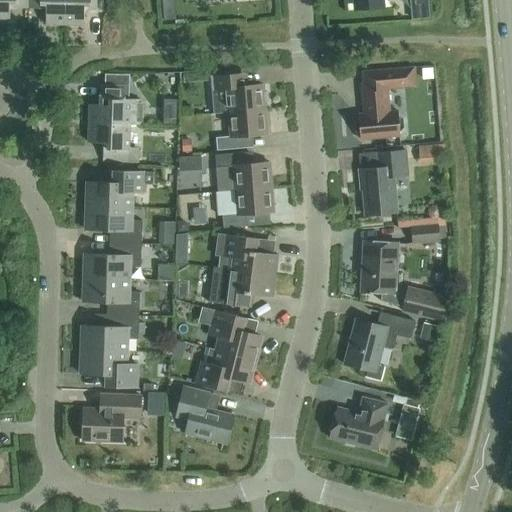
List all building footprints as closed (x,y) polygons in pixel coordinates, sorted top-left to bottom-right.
[(0,0),(0,23),(10,23),(10,8),(28,9),(28,0),(0,0)] [(46,24),(65,25),(65,0),(28,0),(28,9),(46,9),(46,24)] [(103,0),(65,0),(65,25),(84,25),(85,10),(103,10),(103,0)] [(355,0),(357,9),(382,7),(381,0),(355,0)] [(390,112),(388,84),(416,82),(414,68),(363,72),(364,83),(362,83),(364,114),(359,114),(359,118),(355,123),(356,132),(361,136),(361,140),(400,136),(399,133),(404,128),(403,119),(398,115),(398,111),(390,112)] [(433,68),(422,69),(423,80),(434,79),(433,68)] [(266,110),(266,105),(269,105),(268,92),(265,93),(264,85),(236,87),(235,75),(211,77),(212,90),(213,90),(215,113),(214,113),(214,114),(228,113),(266,110)] [(131,88),(106,87),(105,105),(90,105),(89,124),(130,125),(142,125),(143,99),(131,99),(131,88)] [(266,110),(228,113),(230,136),(216,138),(217,151),(241,149),(240,137),(268,134),(266,110)] [(130,125),(89,124),(89,143),(104,143),(103,161),(139,163),(139,148),(129,147),(130,125)] [(191,139),(182,140),(183,152),(192,152),(191,139)] [(442,144),(418,145),(419,164),(437,163),(437,155),(442,155),(442,144)] [(395,177),(408,176),(406,151),(378,153),(380,168),(359,170),(361,190),(363,190),(365,215),(398,213),(395,177)] [(235,191),(273,187),(270,163),(242,165),(241,153),(215,155),(218,192),(235,190),(235,191)] [(87,206),(132,206),(132,193),(144,193),(144,184),(153,184),(154,172),(112,171),(111,183),(87,182),(87,206)] [(273,187),(235,191),(237,214),(223,215),(224,228),(248,226),(247,214),(275,212),(273,187)] [(399,190),(399,204),(411,204),(411,190),(399,190)] [(429,208),(428,213),(430,218),(436,219),(441,217),(442,211),(440,207),(434,205),(429,208)] [(132,206),(87,206),(86,230),(110,231),(110,243),(142,244),(143,221),(132,220),(132,206)] [(184,221),(177,221),(178,232),(189,231),(189,225),(184,221)] [(413,243),(439,241),(438,225),(412,227),(413,243)] [(218,234),(215,256),(220,256),(218,268),(231,270),(275,276),(278,255),(255,252),(257,239),(226,235),(218,234)] [(159,235),(159,243),(175,244),(175,236),(159,235)] [(405,296),(396,293),(399,244),(364,242),(361,291),(381,293),(381,301),(403,307),(401,312),(442,322),(449,296),(408,286),(405,296)] [(142,244),(110,243),(109,255),(85,254),(84,278),(130,280),(130,267),(141,267),(142,244)] [(176,253),(176,263),(187,263),(188,254),(176,253)] [(212,281),(209,303),(217,304),(248,308),(250,295),(273,297),(275,276),(231,270),(218,268),(214,267),(212,281)] [(130,280),(84,278),(83,302),(108,303),(108,315),(139,316),(140,291),(129,291),(130,280)] [(216,350),(256,360),(262,337),(241,331),(245,318),(215,310),(209,335),(219,338),(216,350)] [(411,339),(416,322),(381,313),(378,325),(356,319),(345,365),(368,371),(367,377),(381,381),(384,367),(378,365),(383,347),(393,349),(397,335),(411,339)] [(139,316),(108,315),(107,327),(83,326),(82,350),(127,352),(127,339),(138,339),(139,316)] [(442,327),(423,322),(419,339),(433,343),(434,338),(439,340),(442,327)] [(127,352),(82,350),(81,374),(105,375),(105,387),(137,388),(138,365),(127,364),(127,352)] [(256,360),(216,350),(213,364),(202,361),(196,384),(226,392),(229,378),(250,383),(256,360)] [(144,384),(144,392),(153,392),(154,384),(144,384)] [(228,444),(235,416),(216,411),(213,407),(209,405),(212,394),(183,387),(176,416),(188,419),(184,434),(228,444)] [(84,408),(83,441),(123,443),(124,418),(140,418),(141,396),(100,394),(99,409),(84,408)] [(405,405),(405,406),(397,435),(410,439),(410,440),(411,440),(420,404),(419,404),(420,401),(393,394),(392,401),(405,405)] [(376,450),(388,404),(363,397),(359,413),(338,407),(330,438),(346,442),(345,445),(354,447),(355,445),(376,450)]
